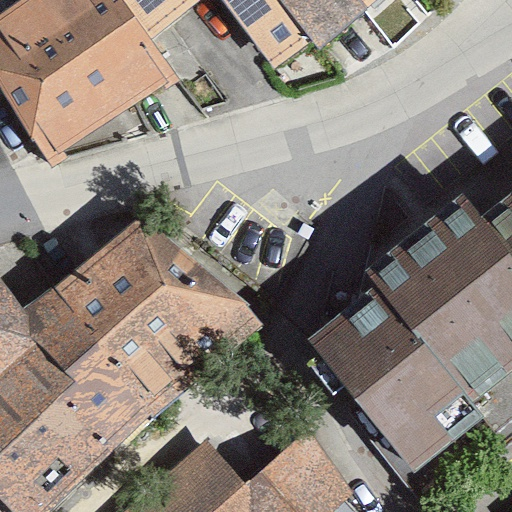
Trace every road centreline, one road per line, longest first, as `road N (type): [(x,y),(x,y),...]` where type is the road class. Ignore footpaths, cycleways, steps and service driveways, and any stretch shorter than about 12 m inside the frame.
road 1 (residential): [(379,99),(277,341),(395,511)]
road 2 (residential): [(0,205),(379,99)]
road 3 (residential): [(379,99),(511,21)]
